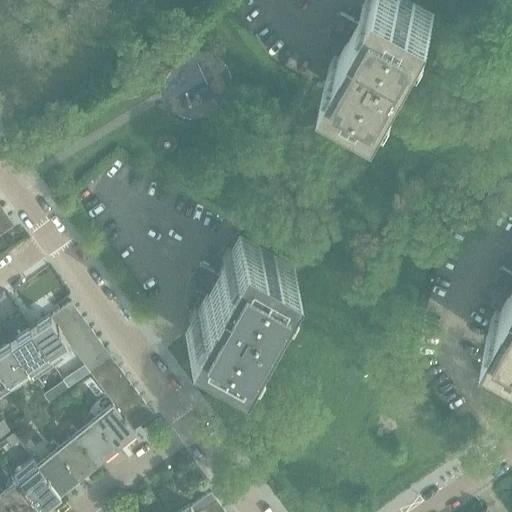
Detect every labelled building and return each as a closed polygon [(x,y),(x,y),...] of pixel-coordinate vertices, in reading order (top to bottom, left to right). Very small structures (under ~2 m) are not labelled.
[(380,112),(421,39),(434,14),(408,0),(370,0),(359,21),(341,11),(340,12),(341,13),(332,29),(331,28),(330,29),(349,40),(325,82),(380,112)] [(8,216),(8,215),(1,206),(0,207),(0,221),(3,219),(8,216)] [(8,216),(3,219),(9,227),(14,223),(9,217),(8,216)] [(3,219),(0,221),(0,225),(4,230),(9,227),(3,219)] [(239,364),(280,291),(294,266),(239,236),(219,273),(200,263),(200,264),(200,265),(191,280),(190,281),(208,291),(185,334),(239,364)] [(511,351),(511,271),(502,265),(502,267),(493,283),(492,284),(510,294),(486,337),(511,351)] [(70,300),(65,304),(71,311),(76,307),(75,306),(70,300)] [(65,304),(61,307),(66,315),(71,311),(65,304)] [(62,332),(83,317),(76,307),(71,311),(66,315),(61,318),(56,322),(62,332)] [(61,307),(56,311),(61,318),(66,315),(61,307)] [(56,311),(51,315),(55,321),(56,322),(61,318),(56,311)] [(68,342),(62,332),(56,322),(51,315),(50,315),(49,314),(29,327),(48,355),(47,357),(52,364),(63,357),(58,349),(68,342)] [(69,343),(90,327),(83,317),(62,332),(68,342),(69,343)] [(48,355),(29,327),(9,340),(28,369),(27,370),(32,377),(35,375),(31,367),(47,357),(48,355)] [(76,352),(97,337),(90,327),(69,343),(76,352)] [(99,350),(104,346),(97,337),(76,352),(83,362),(89,358),(94,354),(99,350)] [(28,369),(9,340),(0,346),(0,369),(8,382),(7,383),(12,390),(21,384),(16,377),(27,370),(28,369)] [(104,346),(99,350),(104,358),(108,355),(110,354),(105,348),(104,346)] [(99,350),(94,354),(99,361),(104,358),(99,350)] [(94,354),(89,358),(94,365),(99,361),(94,354)] [(89,358),(83,362),(89,369),(94,365),(89,358)] [(112,361),(109,363),(114,371),(119,367),(118,366),(114,360),(112,361)] [(109,363),(103,367),(109,375),(114,371),(109,363)] [(103,367),(98,371),(104,378),(109,375),(103,367)] [(127,377),(126,376),(119,367),(114,371),(109,375),(104,378),(98,382),(106,392),(127,377)] [(8,382),(0,369),(0,387),(7,383),(8,382)] [(98,371),(93,375),(98,382),(104,378),(98,371)] [(112,403),(134,387),(127,377),(106,392),(111,399),(110,400),(112,403)] [(120,412),(141,396),(134,387),(112,403),(120,412)] [(120,412),(128,421),(133,417),(138,413),(143,410),(148,406),(141,396),(120,412)] [(133,428),(128,422),(128,421),(120,412),(112,403),(96,416),(91,409),(87,413),(92,419),(94,418),(116,445),(134,430),(134,429),(133,428)] [(148,406),(143,410),(148,417),(153,413),(149,407),(148,406)] [(143,410),(138,413),(143,421),(148,417),(143,410)] [(138,413),(133,417),(138,424),(139,424),(143,421),(138,413)] [(133,417),(128,421),(128,422),(133,428),(138,424),(133,417)] [(116,445),(94,418),(92,419),(78,431),(72,424),(69,427),(74,433),(76,433),(97,460),(116,445)] [(18,429),(13,433),(19,439),(23,436),(18,429)] [(13,433),(7,438),(11,444),(17,439),(13,433)] [(97,460),(76,433),(74,433),(59,446),(54,440),(51,442),(55,449),(57,448),(79,475),(97,460)] [(79,475),(57,448),(55,449),(41,461),(35,454),(32,457),(37,464),(38,462),(60,490),(79,475)] [(60,490),(38,462),(37,464),(21,476),(16,470),(13,473),(18,479),(19,478),(41,505),(60,490)] [(19,478),(18,479),(3,491),(0,487),(0,493),(14,511),(32,511),(41,505),(19,478)] [(210,490),(205,494),(210,501),(215,497),(214,496),(210,490)] [(14,511),(0,493),(0,511),(14,511)] [(205,494),(200,498),(205,505),(210,501),(205,494)] [(216,511),(223,508),(215,497),(210,501),(205,505),(200,509),(195,511),(216,511)] [(200,498),(195,501),(200,509),(205,505),(200,498)] [(195,501),(190,505),(194,511),(195,511),(200,509),(195,501)]
